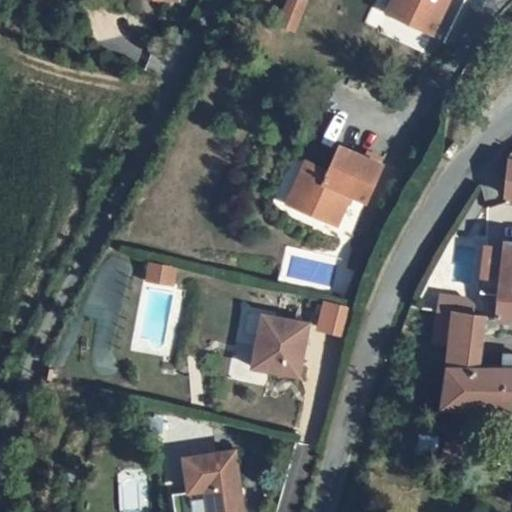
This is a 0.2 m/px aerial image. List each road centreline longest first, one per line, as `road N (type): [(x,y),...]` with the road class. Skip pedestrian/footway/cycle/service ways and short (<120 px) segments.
road 1 (unclassified): [(0,499),(17,409),(56,318),(222,0)]
road 2 (tertiary): [(511,125),(488,141),(415,238),(322,511)]
